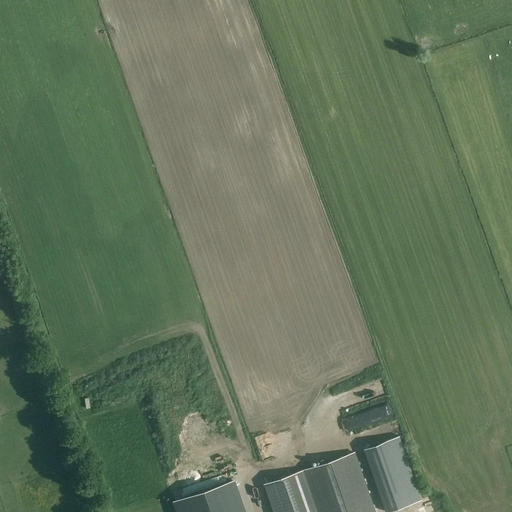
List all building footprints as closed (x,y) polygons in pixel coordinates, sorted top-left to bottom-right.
[(389,379),(338,391),(341,403),(391,392),(389,379)] [(349,424),(397,411),(394,401),(346,414),(349,424)] [(324,423),(334,407),(328,404),(318,419),(324,423)] [(364,449),(386,511),(421,499),(399,436),(364,449)] [(273,511),(372,511),(352,453),(263,484),(273,511)] [(271,470),(282,468),(280,457),(269,459),(271,470)] [(243,511),(232,480),(175,500),(179,511),(243,511)]
